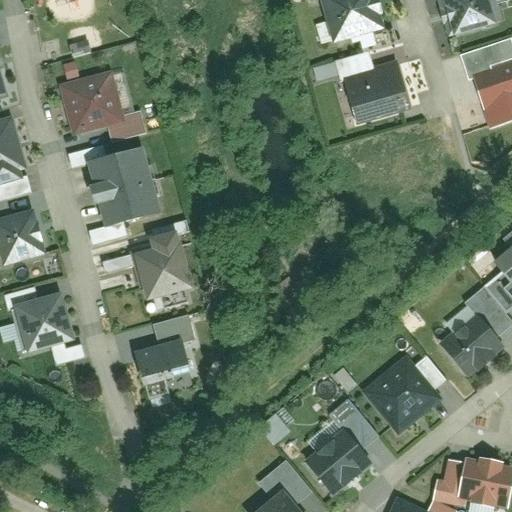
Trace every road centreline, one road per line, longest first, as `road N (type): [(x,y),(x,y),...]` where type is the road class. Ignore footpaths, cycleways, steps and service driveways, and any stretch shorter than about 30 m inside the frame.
road 1 (residential): [(19,0),(132,450),(136,492),(120,511)]
road 2 (residential): [(404,0),(439,124)]
